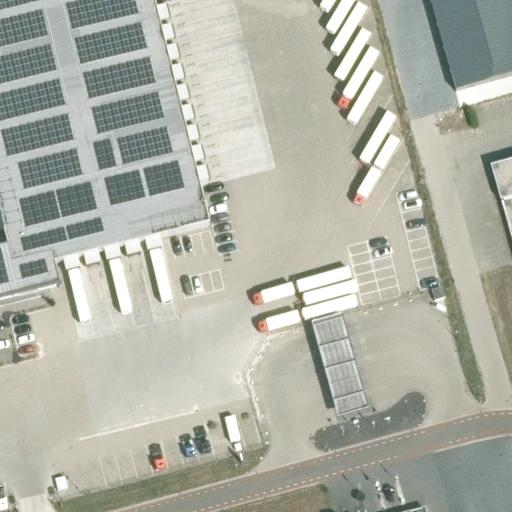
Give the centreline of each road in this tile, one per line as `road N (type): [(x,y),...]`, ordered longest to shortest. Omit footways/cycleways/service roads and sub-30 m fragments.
road 1 (unknown): [(287,0),(310,145),(297,232),(264,279),(196,334)]
road 2 (unclassified): [(159,511),(505,421)]
road 3 (unclassified): [(505,421),(420,113)]
road 4 (unknown): [(196,334),(92,381),(0,410)]
